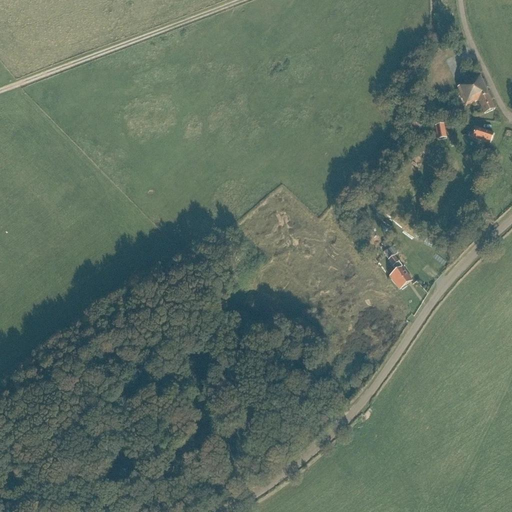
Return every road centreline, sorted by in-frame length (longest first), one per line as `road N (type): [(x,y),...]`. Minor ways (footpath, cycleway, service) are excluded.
road 1 (unclassified): [(223,511),(275,481),(350,416),(445,283),(511,219)]
road 2 (unclassified): [(511,118),(472,47),(460,0)]
